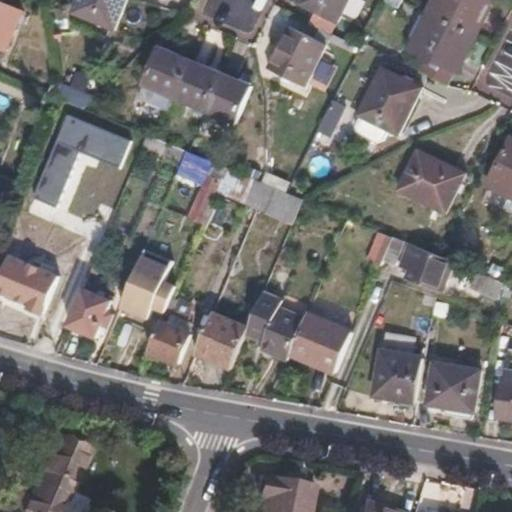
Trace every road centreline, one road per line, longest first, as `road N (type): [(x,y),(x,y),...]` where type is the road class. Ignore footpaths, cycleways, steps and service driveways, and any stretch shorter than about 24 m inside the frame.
road 1 (tertiary): [(511,468),(232,423)]
road 2 (tertiary): [(232,423),(0,362)]
